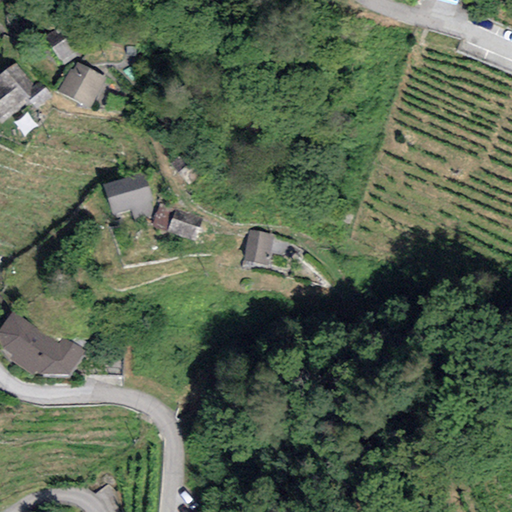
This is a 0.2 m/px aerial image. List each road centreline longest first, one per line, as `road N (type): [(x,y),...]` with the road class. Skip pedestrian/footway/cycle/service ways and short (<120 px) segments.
road 1 (residential): [(168,511),(174,447),(161,415),(129,398),(34,394),(0,377)]
road 2 (residential): [(368,0),(511,51)]
